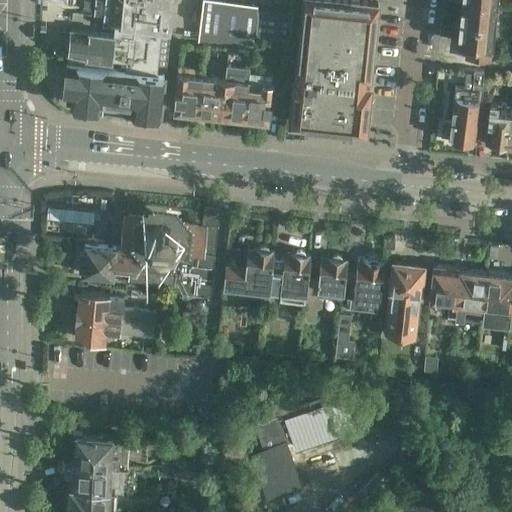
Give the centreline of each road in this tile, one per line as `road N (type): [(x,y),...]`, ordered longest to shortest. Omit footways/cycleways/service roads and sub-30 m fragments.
road 1 (unclassified): [(401,185),(0,148)]
road 2 (residential): [(401,185),(420,0)]
road 3 (secondary): [(0,370),(0,197)]
road 4 (secondary): [(0,148),(0,20)]
